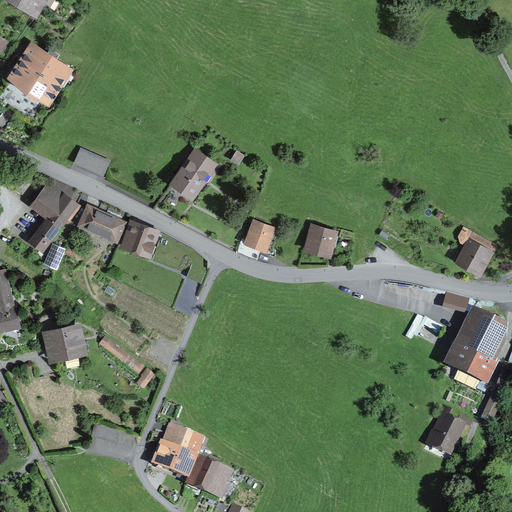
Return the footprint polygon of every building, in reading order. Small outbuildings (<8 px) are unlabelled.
[(19,0),(35,9),(40,0),(19,0)] [(32,45),(13,74),(50,99),(69,71),(32,45)] [(81,148),(76,160),(105,173),(110,161),(81,148)] [(244,155),(237,151),(232,158),(239,163),(244,155)] [(197,152),(176,183),(191,194),(213,163),(197,152)] [(15,168),(6,179),(22,191),(31,180),(15,168)] [(50,217),(32,240),(42,248),(75,204),(69,199),(76,190),(54,180),(44,192),(34,205),(50,217)] [(34,205),(44,192),(37,187),(27,199),(34,205)] [(88,195),(82,193),(78,201),(84,204),(88,195)] [(124,222),(88,206),(80,223),(116,239),(124,222)] [(156,229),(129,219),(120,242),(148,252),(156,229)] [(255,223),(248,241),(266,247),(272,229),(255,223)] [(314,227),(308,247),(328,253),(334,232),(314,227)] [(475,234),(460,261),(477,270),(492,243),(475,234)] [(63,249),(54,245),(47,262),(56,266),(63,249)] [(0,271),(0,330),(16,327),(4,271),(0,271)] [(447,291),(444,303),(465,309),(469,297),(447,291)] [(511,329),(474,311),(449,362),(486,380),(511,329)] [(440,322),(426,317),(423,327),(437,332),(440,322)] [(81,324),(45,330),(50,361),(86,354),(81,324)] [(144,364),(107,334),(101,342),(137,372),(144,364)] [(145,390),(155,374),(147,369),(136,385),(145,390)] [(445,406),(428,441),(450,451),(466,416),(445,406)] [(160,443),(193,455),(200,437),(167,425),(160,443)] [(193,455),(160,443),(153,464),(185,476),(193,455)] [(189,481),(202,486),(212,461),(199,456),(189,481)] [(233,469),(212,461),(202,486),(223,495),(233,469)]
